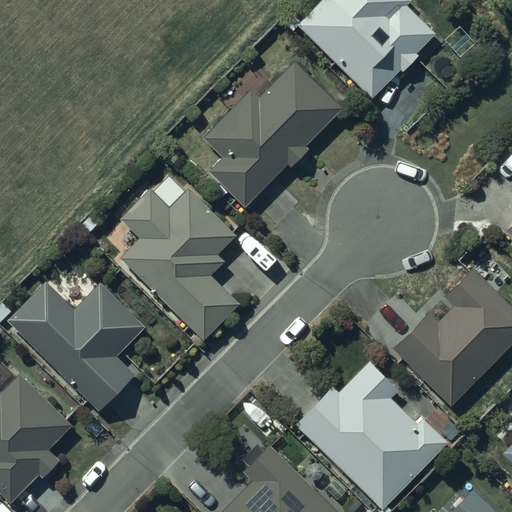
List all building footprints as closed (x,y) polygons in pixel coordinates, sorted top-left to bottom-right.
[(369,109),(438,41),(401,4),(387,18),(369,0),(339,0),(299,40),(369,109)] [(241,215),(340,118),(295,73),(261,107),(248,94),(196,145),(215,165),(203,177),(241,215)] [(175,220),(145,194),(115,230),(130,243),(105,272),(204,357),(243,312),(206,281),(238,245),(190,203),(175,220)] [(451,418),(511,354),(511,318),(473,281),(448,307),(458,316),(441,333),(432,324),(393,364),(451,418)] [(3,326),(95,423),(136,383),(117,363),(143,339),(100,293),(75,316),(46,285),(3,326)] [(375,511),(388,511),(449,454),(371,373),(345,399),(334,388),(294,427),(375,511)] [(0,494),(10,505),(78,438),(22,382),(0,403),(0,402),(0,494)] [(226,511),(337,511),(266,440),(236,470),(252,486),(226,511)] [(511,440),(498,455),(511,469),(511,491),(509,495),(511,498),(511,440)] [(442,511),(492,511),(469,487),(442,511)]
